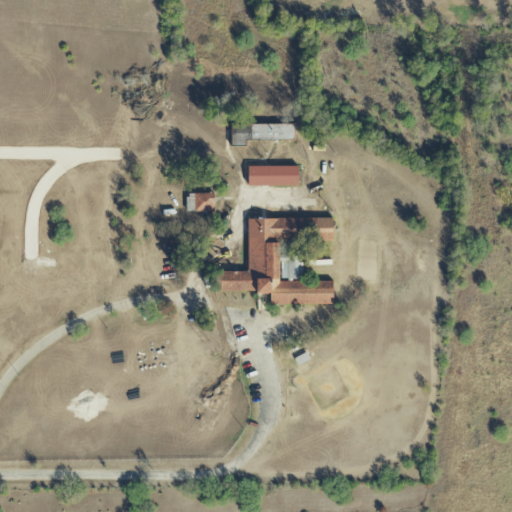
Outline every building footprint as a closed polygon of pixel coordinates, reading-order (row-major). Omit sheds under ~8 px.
[(230,147),(230,125),(293,124),(294,140),(246,141),(246,147),(230,147)] [(247,185),(246,167),(298,166),(298,184),(247,185)] [(193,212),(192,194),(213,193),(214,211),(193,212)] [(271,292),(221,293),(220,273),(249,272),(248,220),(332,219),(333,241),(278,242),(278,283),(332,282),(333,305),(271,306),(271,292)] [(288,280),(287,244),(302,244),(303,280),(288,280)]
